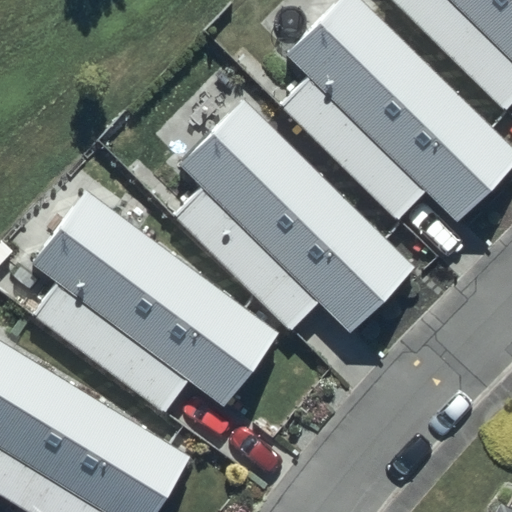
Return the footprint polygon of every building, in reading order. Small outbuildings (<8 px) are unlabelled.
[(306,80),(279,108),(394,223),(425,192),(457,224),(511,168),(511,151),(359,0),(339,0),(283,57),(306,80)] [(511,0),(390,0),(501,115),(511,104),(511,0)] [(202,187),(172,216),(286,332),(314,305),(344,336),(410,271),(244,101),(179,163),(202,187)] [(55,284),(31,315),(160,415),(186,383),(220,409),(278,335),(89,188),(30,264),(55,284)] [(0,496),(25,511),(153,511),(186,460),(0,342),(0,496)]
